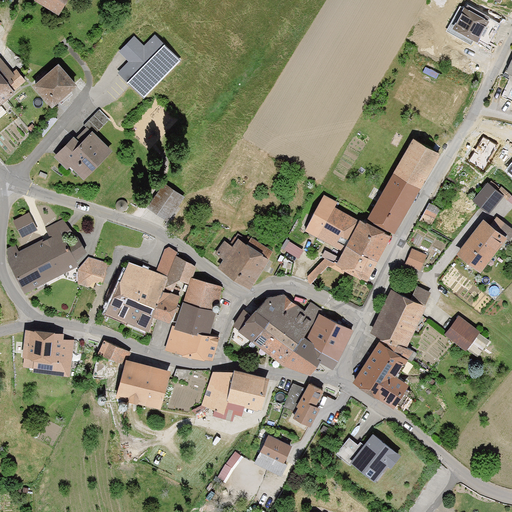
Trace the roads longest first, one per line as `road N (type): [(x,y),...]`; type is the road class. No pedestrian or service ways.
road 1 (residential): [(364,319),(511,30)]
road 2 (tertiary): [(10,182),(142,224),(246,296)]
road 3 (tertiary): [(511,498),(476,483),(394,415),(336,380)]
road 4 (tertiary): [(216,364),(178,361),(88,328),(38,323)]
road 5 (track): [(262,416),(248,426),(196,420),(158,433),(139,429),(132,410)]
road 6 (tertiary): [(246,296),(289,283),(364,319)]
road 7 (tertiary): [(336,380),(216,364)]
